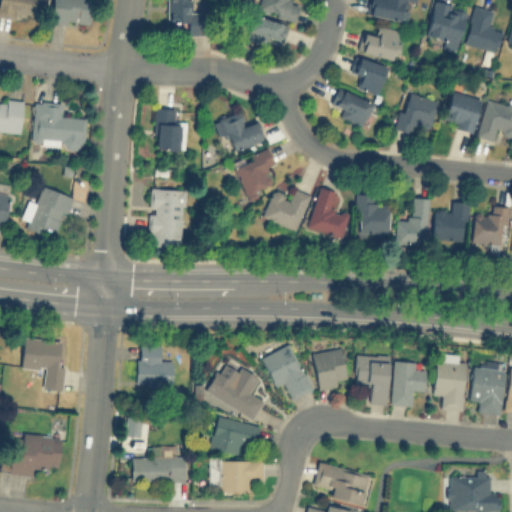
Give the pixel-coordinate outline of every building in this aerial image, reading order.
[(0,0),(0,13),(31,19),(33,7),(40,9),(41,0),(0,0)] [(50,0),(49,21),(87,24),(88,0),(50,0)] [(201,34),(201,10),(189,10),(189,0),(165,0),(165,21),(186,21),(186,34),(201,34)] [(258,0),(256,9),(291,19),(297,1),(294,0),(258,0)] [(403,20),(405,0),(367,0),(365,14),(403,20)] [(432,0),(424,35),(456,42),(464,8),(432,0)] [(493,49),(498,28),(488,26),(491,9),(471,5),(462,43),(493,49)] [(244,35),(278,45),(285,23),(251,14),(244,35)] [(398,30),(375,24),(372,34),(361,31),(356,49),(390,59),(398,30)] [(374,93),(383,65),(357,56),(351,74),(359,77),(356,86),(374,93)] [(328,101),(338,106),(334,113),(358,126),(370,103),(337,85),(328,101)] [(410,132),(413,123),(426,127),(435,99),(404,89),(392,127),(410,132)] [(440,122),(469,130),(478,97),(449,89),(440,122)] [(20,99),(0,97),(0,130),(17,132),(20,99)] [(511,104),(483,98),(475,134),(493,138),(494,131),(511,135),(511,104)] [(83,116),(59,115),(60,101),(31,100),(29,144),(81,147),(83,116)] [(183,120),(172,120),(172,107),(153,107),(152,147),(182,148),(183,120)] [(262,137),(255,119),(242,124),(237,109),(215,118),(227,150),(262,137)] [(245,194),(271,181),(264,167),(273,163),(265,147),(230,164),(245,194)] [(70,195),(40,184),(34,202),(26,199),(19,217),(26,219),(24,224),(56,235),(70,195)] [(340,235),(345,212),(330,208),(335,190),(316,185),(305,226),(340,235)] [(182,188),(148,187),(145,244),(179,245),(182,188)] [(294,228),(306,193),(291,188),(288,196),(269,190),(260,217),(294,228)] [(353,231),(386,231),(386,204),(373,204),(373,192),(353,192),(353,231)] [(393,240),(425,241),(425,196),(407,196),(407,218),(394,218),(393,240)] [(431,209),(431,238),(463,238),(464,200),(449,200),(449,210),(431,209)] [(469,240),(500,243),(504,205),(488,204),(487,214),(472,213),(469,240)] [(58,339),(22,335),(19,366),(41,369),(39,387),(59,389),(62,361),(56,360),(58,339)] [(271,386),(282,381),(289,398),(309,389),(289,341),(258,354),(271,386)] [(170,383),(170,358),(158,358),(158,345),(135,345),(135,383),(170,383)] [(338,346),(309,352),(315,387),(344,383),(338,346)] [(386,354),(354,352),(352,380),(365,381),(364,402),(383,403),(386,354)] [(438,407),(459,409),(463,360),(433,357),(430,394),(439,394),(438,407)] [(413,360),(391,358),(389,403),(409,404),(409,389),(421,389),(422,368),(413,367),(413,360)] [(470,364),(466,398),(476,399),(475,410),(497,413),(502,367),(470,364)] [(511,365),(507,365),(502,410),(511,410),(511,365)] [(223,375),(211,395),(250,418),(261,399),(249,393),(255,383),(235,371),(230,380),(223,375)] [(206,446),(237,453),(240,444),(250,446),(255,424),(214,414),(206,446)] [(58,435),(8,430),(3,471),(31,474),(32,465),(55,467),(58,435)] [(129,480),(183,480),(183,455),(129,455),(129,480)] [(247,490),(247,479),(258,479),(258,458),(216,458),(216,490),(247,490)] [(327,496),(359,503),(366,471),(315,459),(310,482),(329,486),(327,496)] [(472,475),(442,475),(441,509),(496,509),(496,491),(486,491),(486,469),(472,469),(472,475)] [(355,511),(356,508),(324,503),(323,509),(303,506),(301,511),(355,511)]
